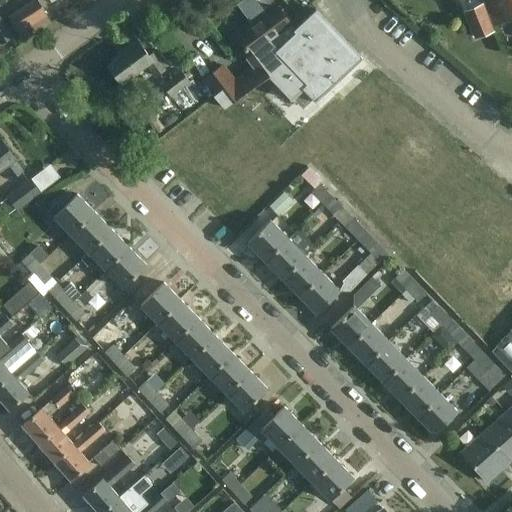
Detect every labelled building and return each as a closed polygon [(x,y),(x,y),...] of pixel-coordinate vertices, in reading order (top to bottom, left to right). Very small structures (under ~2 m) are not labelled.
[(34,0),(8,16),(18,33),(24,42),(51,23),(46,15),(36,0),(34,0)] [(511,19),(511,0),(483,0),(494,26),(511,19)] [(464,11),(475,39),(493,32),(481,4),(464,11)] [(224,64),(203,80),(214,95),(224,108),(258,83),(269,75),(292,99),(292,98),(303,88),(314,101),(359,60),(361,58),(360,56),(356,61),(312,14),(316,10),(315,9),(314,11),(301,23),(294,29),(278,8),(269,15),(260,21),(256,17),(249,23),(248,22),(237,30),(238,31),(235,33),(245,47),(243,49),(244,50),(242,52),(252,65),(245,70),(235,78),(224,64)] [(234,11),(215,28),(225,39),(244,22),(234,11)] [(0,43),(1,43),(1,44),(12,38),(0,18),(0,43)] [(121,84),(147,65),(156,76),(165,70),(152,53),(149,56),(136,39),(123,49),(126,52),(108,66),(121,84)] [(182,72),(163,86),(170,96),(189,81),(182,72)] [(10,180),(11,179),(22,171),(13,159),(14,159),(0,140),(0,168),(2,168),(10,180)] [(322,204),(331,195),(317,181),(320,178),(309,167),(301,175),(315,189),(311,193),(322,204)] [(30,179),(7,197),(17,210),(40,192),(30,179)] [(293,201),(284,192),(270,207),(278,215),(293,201)] [(54,216),(54,217),(50,221),(56,227),(60,223),(71,234),(94,212),(77,194),(54,216)] [(331,195),(322,204),(340,221),(348,213),(331,195)] [(490,270),(511,246),(511,206),(503,198),(461,242),(490,270)] [(112,229),(94,212),(71,234),(88,252),(89,252),(112,229)] [(348,213),(340,221),(357,239),(365,231),(348,213)] [(270,220),(261,228),(247,242),(265,260),(287,238),(270,220)] [(88,266),(95,259),(106,270),(129,247),(112,229),(89,252),(88,252),(81,259),(88,266)] [(343,283),(339,291),(339,292),(350,291),(388,254),(365,231),(357,239),(371,253),(342,281),(343,283)] [(287,238),(265,260),(282,278),(305,256),(287,238)] [(12,259),(18,253),(10,244),(4,250),(12,259)] [(21,261),(32,273),(40,264),(49,256),(38,244),(21,261)] [(146,265),(129,247),(106,270),(123,288),(146,265)] [(305,256),(282,278),(299,296),(322,273),(305,256)] [(40,264),(32,273),(44,285),(52,277),(40,264)] [(406,290),(414,281),(403,270),(395,278),(391,282),(402,293),(406,290)] [(322,273),(299,296),(317,313),(339,291),(322,273)] [(364,301),(379,286),(371,278),(356,293),(364,301)] [(40,292),(30,281),(2,305),(12,316),(40,292)] [(414,281),(406,290),(418,302),(427,293),(414,281)] [(65,309),(74,301),(80,296),(68,284),(63,289),(56,282),(47,290),(65,309)] [(163,282),(149,296),(140,305),(157,323),(181,300),(163,282)] [(198,318),(181,300),(157,323),(175,340),(198,318)] [(85,313),(74,301),(65,309),(77,321),(85,313)] [(354,305),(345,314),(331,328),(348,346),(371,323),(354,305)] [(440,325),(449,316),(438,305),(429,314),(440,325)] [(0,352),(8,345),(0,336),(0,334),(12,324),(5,315),(0,319),(0,352)] [(449,316),(440,325),(452,337),(461,328),(449,316)] [(198,318),(175,340),(192,358),(215,335),(198,318)] [(371,323),(348,346),(365,363),(389,340),(371,323)] [(511,327),(492,350),(511,373),(511,372),(511,327)] [(0,352),(0,384),(12,374),(11,373),(3,364),(27,343),(28,342),(21,333),(8,345),(0,352)] [(457,342),(474,360),(483,352),(466,334),(457,342)] [(57,355),(66,366),(88,346),(78,335),(71,341),(72,342),(57,355)] [(233,353),(215,335),(192,358),(209,376),(233,353)] [(389,340),(365,363),(383,381),(406,358),(389,340)] [(11,373),(36,352),(27,343),(3,364),(11,373)] [(105,352),(105,353),(115,364),(124,356),(114,345),(105,352)] [(0,398),(9,409),(24,396),(28,393),(19,382),(44,360),(37,351),(36,352),(11,373),(12,374),(0,384),(0,398)] [(505,375),(483,352),(474,360),(467,367),(490,390),(505,375)] [(209,376),(227,394),(250,371),(233,353),(209,376)] [(82,376),(101,360),(96,354),(77,369),(82,376)] [(135,369),(124,356),(115,364),(127,377),(135,369)] [(406,358),(383,381),(400,399),(423,376),(406,358)] [(267,389),(250,371),(227,394),(244,411),(267,389)] [(423,376),(400,399),(417,416),(441,394),(423,376)] [(511,377),(502,387),(511,397),(511,395),(511,377)] [(138,388),(149,400),(157,393),(145,381),(138,388)] [(74,394),(67,386),(52,399),(60,407),(74,394)] [(168,405),(157,393),(149,400),(160,413),(168,405)] [(142,422),(147,427),(148,429),(156,422),(131,394),(117,406),(126,416),(132,411),(142,422)] [(441,394),(417,416),(434,434),(458,411),(441,394)] [(39,443),(55,461),(73,445),(73,444),(65,435),(90,413),(82,404),(57,426),(39,443)] [(284,406),(270,420),(262,428),(279,446),(301,424),(284,406)] [(22,424),(39,443),(57,426),(41,408),(22,424)] [(484,433),(509,461),(511,459),(511,419),(506,413),(484,433)] [(172,425),(183,437),(191,429),(180,417),(172,425)] [(71,480),(86,467),(89,463),(80,453),(105,431),(98,422),(73,444),(73,445),(55,461),(71,480)] [(319,442),(301,424),(279,446),(296,464),(319,442)] [(191,429),(183,437),(194,449),(202,441),(191,429)] [(169,433),(161,441),(170,450),(178,442),(169,433)] [(509,461),(484,433),(462,453),(487,481),(509,461)] [(101,467),(122,449),(114,440),(93,458),(101,467)] [(336,460),(319,442),(296,464),(314,482),(336,460)] [(180,447),(161,463),(170,473),(189,456),(180,447)] [(84,495),(98,511),(101,511),(119,497),(111,487),(136,466),(128,457),(84,495)] [(331,499),(339,492),(353,478),(336,460),(314,482),(331,499)] [(221,479),(233,491),(240,484),(230,472),(221,479)] [(151,483),(150,482),(144,475),(129,488),(136,496),(151,483)] [(240,484),(233,491),(244,503),(252,496),(240,484)] [(367,491),(345,510),(346,511),(363,511),(376,501),(367,491)] [(154,511),(167,501),(159,492),(137,511),(154,511)] [(132,511),(119,497),(101,511),(132,511)] [(238,511),(226,497),(213,508),(216,511),(238,511)] [(187,511),(179,503),(168,511),(187,511)]
